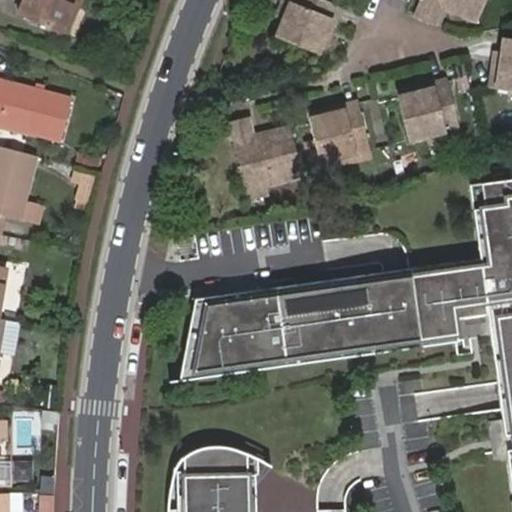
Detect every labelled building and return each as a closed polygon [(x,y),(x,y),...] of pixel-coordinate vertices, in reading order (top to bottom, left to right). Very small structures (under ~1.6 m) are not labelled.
[(78,6),(80,0),(25,0),(20,14),(62,32),(74,5),(78,6)] [(284,0),(277,17),(285,20),(293,0),(284,0)] [(321,0),(293,0),(285,20),(277,39),(317,55),(328,29),(335,32),(344,9),(321,0)] [(425,0),(418,18),(437,26),(445,6),(482,20),(489,0),(425,0)] [(74,5),(62,32),(67,34),(78,6),(74,5)] [(328,29),(317,55),(324,58),(335,32),(328,29)] [(502,68),(496,67),(493,91),(511,93),(511,42),(506,42),(504,57),(502,68)] [(0,78),(0,124),(64,140),(74,98),(0,78)] [(424,93),(398,100),(409,141),(427,137),(458,130),(447,82),(422,89),(424,93)] [(397,95),(398,100),(424,93),(422,89),(397,95)] [(335,116),(310,122),(321,165),(339,160),(371,152),(360,104),(335,111),(335,116)] [(309,117),(310,122),(335,116),(335,111),(309,117)] [(266,187),(304,178),(292,130),(254,139),(248,119),(227,125),(244,192),(266,187)] [(458,130),(427,137),(429,145),(460,138),(458,130)] [(37,155),(0,145),(0,213),(40,224),(45,205),(25,200),(37,155)] [(371,152),(339,160),(341,169),(373,161),(371,152)] [(74,180),(84,183),(81,196),(91,199),(97,176),(77,170),(74,180)] [(511,182),(468,187),(481,260),(398,271),(195,300),(179,371),(455,333),(449,311),(484,308),(497,396),(511,499),(511,182)] [(266,187),(244,192),(247,200),(267,194),(266,187)] [(257,511),(259,460),(244,449),(229,445),(212,445),(197,452),(184,467),(177,486),(175,511),(257,511)] [(1,493),(10,493),(8,461),(0,460),(1,493)] [(1,493),(0,493),(0,511),(25,511),(25,492),(10,493),(1,493)] [(56,511),(57,492),(44,492),(42,511),(56,511)]
